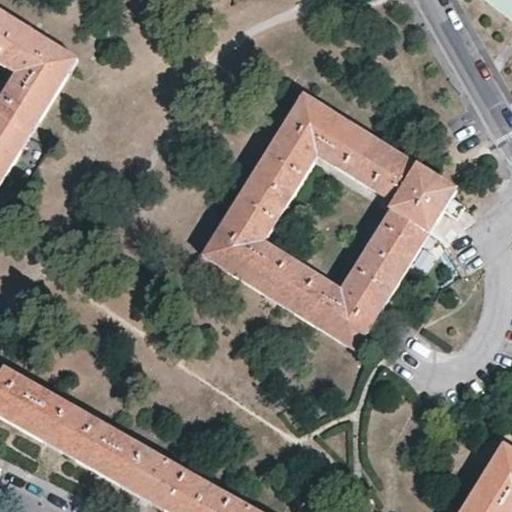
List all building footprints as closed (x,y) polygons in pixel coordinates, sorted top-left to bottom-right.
[(511,0),(487,0),(511,18),(511,0)] [(0,184),(78,60),(0,11),(0,184)] [(433,231),(442,216),(458,193),(304,95),(202,254),(356,351),(375,320),(433,231)] [(259,511),(6,369),(0,379),(0,416),(141,497),(167,511),(259,511)] [(511,511),(511,450),(504,446),(462,511),(511,511)]
